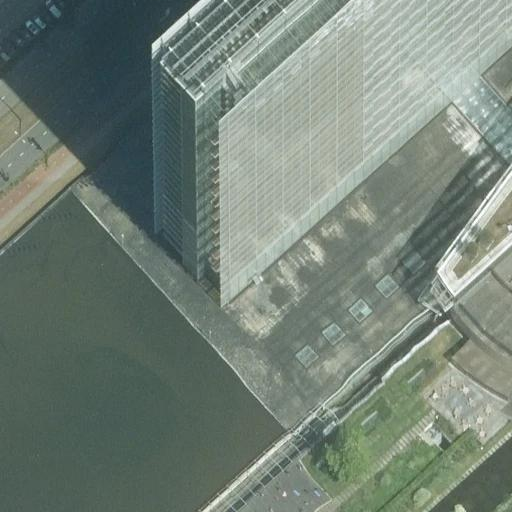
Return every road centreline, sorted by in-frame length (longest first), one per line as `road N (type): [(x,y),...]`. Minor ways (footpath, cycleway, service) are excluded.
road 1 (secondary): [(0,177),(194,0)]
road 2 (secondary): [(106,0),(0,97)]
